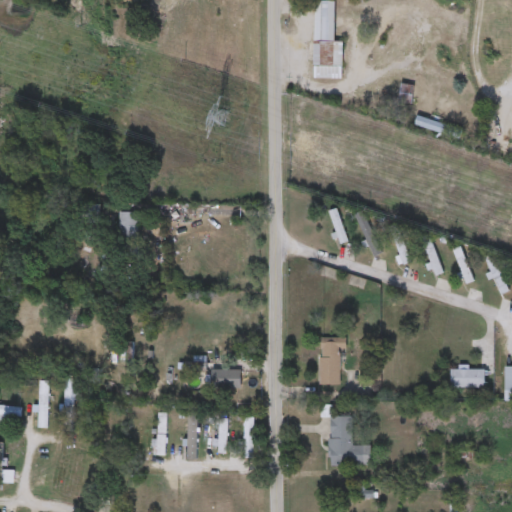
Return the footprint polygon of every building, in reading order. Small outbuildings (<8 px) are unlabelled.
[(314,79),(315,0),(335,1),(335,30),(343,31),(343,79),(314,79)] [(417,77),(411,106),(398,103),(404,74),(417,77)] [(415,125),(418,115),(463,131),(460,141),(415,125)] [(101,206),(101,220),(79,220),(79,206),(101,206)] [(347,242),(340,244),(330,212),(338,209),(347,242)] [(357,214),(365,212),(381,254),(373,257),(357,214)] [(119,213),(141,214),(139,258),(117,257),(119,213)] [(411,262),(403,265),(391,227),(398,225),(411,262)] [(422,239),(429,236),(444,273),(436,276),(422,239)] [(454,251),(461,248),(474,282),(467,285),(454,251)] [(486,259),(493,256),(509,292),(501,295),(486,259)] [(319,385),(320,338),(342,339),(342,386),(319,385)] [(134,343),(134,366),(125,366),(125,343),(134,343)] [(241,371),(241,388),(211,388),(211,371),(241,371)] [(485,371),(485,389),(452,389),(452,371),(485,371)] [(74,380),(74,427),(65,427),(65,380),(74,380)] [(38,429),(38,382),(49,382),(49,429),(38,429)] [(0,406),(22,409),(21,418),(0,415),(0,406)] [(167,413),(167,456),(158,456),(158,413),(167,413)] [(331,417),(354,417),(353,446),(372,446),(372,467),(331,466),(331,417)] [(246,458),(246,418),(254,418),(254,458),(246,458)] [(219,454),(219,419),(227,419),(227,454),(219,454)] [(355,484),(365,482),(368,499),(357,501),(355,484)] [(146,511),(129,511),(129,486),(146,486),(146,511)]
